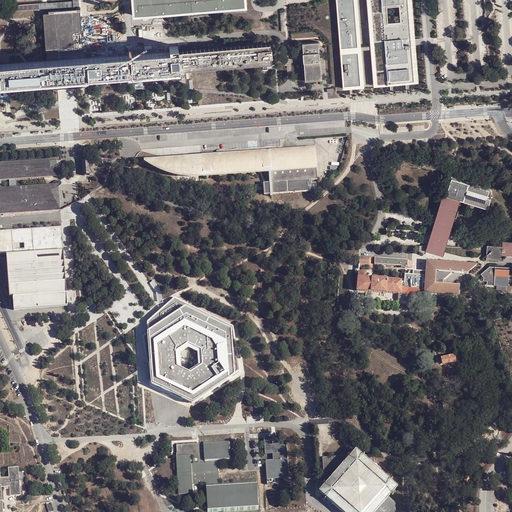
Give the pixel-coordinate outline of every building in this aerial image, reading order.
[(134,0),(135,4),(136,18),(164,16),(217,12),(219,12),(246,10),(244,0),(134,0)] [(337,0),(338,2),(341,51),(358,50),(355,1),(354,0),(337,0)] [(358,50),(341,51),(342,56),(359,55),(361,89),(344,91),(345,93),(349,92),(351,92),(361,91),(365,91),(358,0),(354,0),(355,1),(358,50)] [(367,0),(374,89),(378,88),(370,0),(367,0)] [(370,0),(378,88),(409,86),(414,85),(411,42),(407,0),(370,0)] [(407,0),(411,42),(414,85),(416,86),(412,42),(409,0),(407,0)] [(41,12),(74,9),(73,7),(73,4),(47,6),(44,6),(11,9),(4,9),(0,9),(0,14),(11,14),(39,12),(41,12)] [(45,52),(46,64),(65,62),(83,61),(83,53),(80,53),(79,46),(77,15),(76,12),(45,14),(42,15),(42,18),(45,52)] [(318,44),(301,45),(302,52),(302,63),(304,83),(321,82),(318,49),(318,44)] [(173,54),(175,72),(270,65),(269,47),(173,54)] [(175,72),(173,54),(132,57),(83,61),(84,79),(88,79),(170,73),(175,72)] [(359,55),(342,56),(344,91),(361,89),(359,55)] [(84,79),(83,61),(65,62),(46,64),(1,67),(0,66),(0,85),(3,85),(37,83),(67,80),(84,79)] [(168,159),(144,161),(144,163),(158,172),(175,176),(185,178),(185,175),(264,170),(264,172),(266,174),(267,174),(269,184),(315,180),(314,169),(312,148),(179,158),(179,161),(168,159)] [(56,160),(0,163),(0,167),(50,163),(51,178),(57,177),(56,160)] [(0,215),(60,211),(55,201),(54,200),(51,194),(49,189),(47,185),(16,187),(16,180),(44,178),(51,178),(50,163),(0,167),(0,215)] [(316,179),(263,184),(264,195),(270,194),(270,196),(310,192),(310,189),(316,188),(316,179)] [(489,191),(452,179),(447,196),(443,195),(427,252),(430,253),(443,257),(456,216),(459,217),(462,207),(458,206),(459,200),(457,199),(488,209),(491,199),(488,197),(489,191)] [(58,185),(47,185),(54,200),(60,211),(58,185)] [(62,245),(61,227),(0,231),(0,254),(5,254),(8,296),(10,296),(12,296),(13,309),(66,306),(62,245)] [(504,245),(489,244),(488,259),(503,260),(504,255),(511,255),(511,240),(505,240),(504,245)] [(375,267),(375,257),(371,257),(359,256),(359,266),(375,267)] [(477,264),(427,261),(426,288),(428,288),(428,293),(459,295),(460,284),(451,284),(464,273),(467,273),(477,264)] [(492,265),(483,273),(486,276),(485,279),(489,280),(489,284),(510,285),(511,266),(492,265)] [(358,275),(357,290),(357,292),(369,292),(385,293),(401,294),(401,293),(418,294),(426,294),(427,289),(424,288),(425,272),(416,271),(416,274),(407,273),(407,279),(402,279),(398,278),(399,274),(381,273),(381,277),(377,277),(377,273),(369,272),(369,271),(366,271),(359,271),(358,275)] [(159,288),(153,281),(150,283),(156,292),(157,301),(162,300),(159,288)] [(225,336),(185,317),(160,335),(149,342),(151,384),(191,402),(228,378),(225,336)] [(456,361),(455,355),(440,358),(440,360),(438,360),(439,363),(440,363),(441,364),(456,361)] [(453,401),(442,402),(443,409),(454,408),(453,401)] [(271,436),(263,436),(265,453),(273,453),(274,459),(266,460),(267,477),(290,476),(286,443),(272,443),(271,436)] [(230,464),(228,442),(177,445),(178,456),(174,456),(177,496),(194,495),(193,486),(205,485),(206,511),(257,511),(256,485),(219,487),(217,465),(230,464)] [(377,511),(398,489),(356,452),(348,461),(345,459),(322,460),(323,484),(325,486),(318,494),(338,511),(377,511)] [(0,511),(1,511),(0,493),(5,493),(9,493),(10,502),(20,502),(18,473),(8,474),(8,484),(0,484),(0,511)] [(395,501),(391,498),(379,511),(395,511),(396,511),(395,501)]
